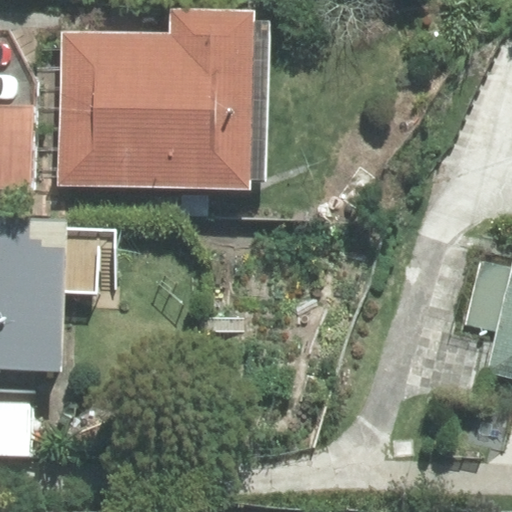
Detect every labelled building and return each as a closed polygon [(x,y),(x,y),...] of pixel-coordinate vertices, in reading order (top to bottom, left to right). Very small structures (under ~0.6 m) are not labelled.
[(68,187),(270,189),(271,178),(286,179),(288,20),(272,20),(272,9),(185,8),(184,32),(70,31),(68,187)] [(49,105),(0,104),(0,188),(48,189),(49,105)] [(87,220),(0,217),(0,369),(83,372),(87,220)] [(493,375),(511,378),(511,268),(484,263),(471,327),(502,334),(493,375)] [(52,403),(0,400),(0,454),(49,457),(52,403)]
